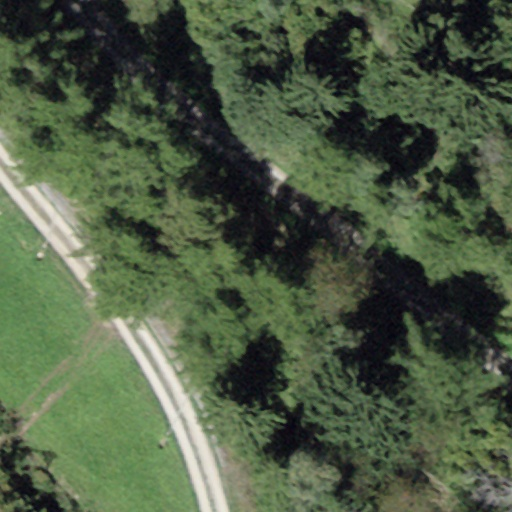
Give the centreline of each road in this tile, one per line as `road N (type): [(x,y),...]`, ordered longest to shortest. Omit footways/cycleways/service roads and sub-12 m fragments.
road 1 (track): [(511,378),(243,177),(80,0)]
road 2 (track): [(0,194),(195,455),(218,511)]
